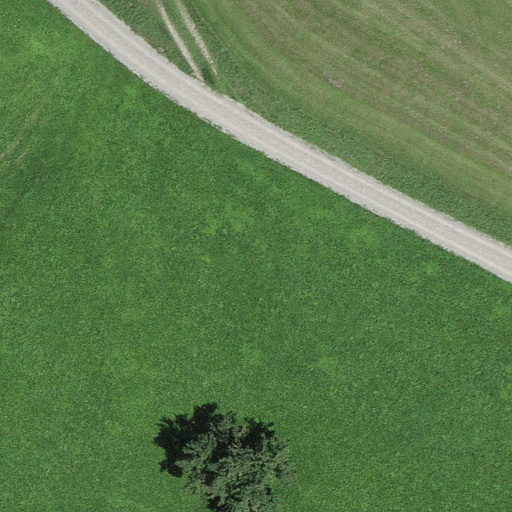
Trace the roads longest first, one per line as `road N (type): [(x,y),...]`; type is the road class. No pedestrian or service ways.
road 1 (track): [(116,0),(246,107),(511,255)]
road 2 (track): [(246,107),(183,0)]
